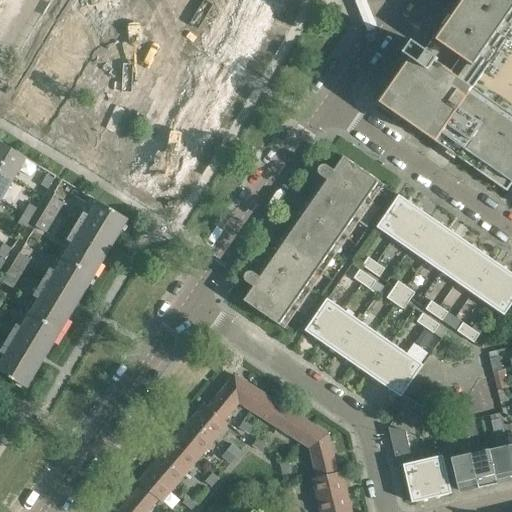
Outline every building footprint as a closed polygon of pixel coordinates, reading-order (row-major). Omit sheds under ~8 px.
[(74,0),(19,92),(57,114),(74,86),(68,83),(118,0),(211,0),(232,12),(140,164),(178,187),(290,1),(289,0),(74,0)] [(384,98),(380,103),(507,192),(511,184),(511,0),(467,0),(457,15),(455,13),(452,18),(454,20),(441,39),(439,37),(436,40),(438,42),(430,53),(413,41),(404,54),(411,59),(408,63),(410,65),(406,71),(404,69),(400,74),(403,76),(394,89),(391,87),(388,92),(390,93),(386,100),(384,98)] [(75,130),(70,138),(82,145),(87,137),(75,130)] [(0,143),(0,172),(13,181),(26,159),(0,143)] [(244,275),(244,278),(245,281),(248,283),(253,287),(244,301),(280,325),(292,308),(304,316),(317,297),(305,289),(317,271),(329,253),(342,235),(353,219),(366,227),(379,208),(366,200),(367,199),(379,182),(344,157),(337,167),(334,170),(327,165),(325,164),(321,165),(319,167),(244,275)] [(0,172),(0,201),(13,181),(0,172)] [(56,176),(48,172),(42,184),(48,189),(56,176)] [(399,195),(377,227),(391,238),(414,205),(399,195)] [(64,204),(53,197),(48,204),(59,211),(64,204)] [(93,199),(76,226),(59,255),(94,276),(128,220),(98,202),(93,199)] [(28,204),(22,214),(28,217),(30,219),(36,209),(28,204)] [(59,211),(48,204),(44,212),(55,218),(59,211)] [(414,205),(391,238),(408,249),(431,217),(414,205)] [(55,218),(44,212),(40,219),(51,226),(55,218)] [(24,230),(30,219),(28,217),(22,214),(16,225),(24,230)] [(431,217),(408,249),(424,260),(446,228),(431,217)] [(51,226),(40,219),(35,227),(46,233),(51,226)] [(446,228),(424,260),(440,271),(462,239),(446,228)] [(462,239),(440,271),(456,283),(479,250),(462,239)] [(1,246),(0,247),(0,258),(4,261),(10,251),(1,246)] [(479,250),(456,283),(472,294),(495,262),(479,250)] [(19,253),(15,260),(25,267),(30,260),(19,253)] [(59,255),(43,282),(25,311),(61,332),(94,276),(59,255)] [(368,257),(362,266),(370,271),(376,263),(368,257)] [(25,267),(15,260),(10,268),(21,274),(25,267)] [(495,262),(472,294),(488,305),(510,272),(495,262)] [(376,263),(370,271),(379,277),(384,269),(376,263)] [(21,274),(10,268),(6,275),(17,281),(21,274)] [(359,270),(353,278),(362,284),(368,276),(359,270)] [(511,273),(510,272),(488,305),(504,316),(511,303),(511,273)] [(17,281),(6,275),(2,282),(12,288),(17,281)] [(368,276),(362,284),(370,290),(376,282),(368,276)] [(390,288),(398,294),(404,284),(396,278),(390,288)] [(398,294),(405,299),(412,290),(404,284),(398,294)] [(382,298),(391,304),(398,294),(390,288),(382,298)] [(391,304),(399,310),(405,299),(398,294),(391,304)] [(327,299),(305,331),(321,342),(343,310),(327,299)] [(432,302),(426,311),(435,317),(440,308),(432,302)] [(440,308),(435,317),(443,322),(449,314),(440,308)] [(343,310),(321,342),(336,352),(359,320),(343,310)] [(25,311),(8,339),(0,352),(0,372),(27,388),(61,332),(25,311)] [(417,322),(425,328),(430,319),(422,313),(417,322)] [(430,319),(425,328),(433,333),(439,325),(430,319)] [(359,320),(336,352),(353,364),(375,332),(359,320)] [(462,323),(457,331),(465,337),(471,328),(462,323)] [(471,328),(465,337),(474,343),(478,336),(479,334),(472,329),(471,328)] [(424,331),(416,343),(423,347),(431,336),(424,331)] [(375,332),(353,364),(370,376),(392,344),(375,332)] [(392,344),(370,376),(385,386),(407,354),(392,344)] [(407,354),(385,386),(401,397),(423,365),(407,354)] [(491,360),(493,372),(502,370),(499,358),(491,360)] [(502,370),(493,372),(497,391),(505,389),(505,388),(506,387),(503,376),(507,375),(506,370),(502,370)] [(236,376),(223,391),(239,404),(309,449),(330,433),(236,376)] [(505,389),(497,391),(500,402),(508,401),(505,389)] [(223,391),(209,407),(225,421),(239,404),(223,391)] [(402,406),(403,407),(411,412),(417,404),(408,398),(402,406)] [(417,404),(411,412),(419,418),(425,410),(417,404)] [(204,406),(191,421),(214,441),(228,424),(225,421),(209,407),(207,409),(204,406)] [(399,412),(388,427),(397,467),(403,465),(403,464),(411,463),(399,412)] [(242,418),(237,425),(246,431),(251,424),(242,418)] [(493,433),(504,431),(502,426),(501,418),(490,420),(493,433)] [(191,421),(173,443),(196,463),(214,441),(191,421)] [(463,430),(461,421),(446,424),(448,433),(463,430)] [(474,425),(464,426),(467,439),(476,437),(474,425)] [(509,425),(502,426),(504,431),(505,436),(511,434),(509,425)] [(489,449),(488,450),(496,482),(496,483),(511,479),(511,465),(507,446),(505,436),(504,431),(493,433),(497,448),(490,450),(489,449)] [(330,433),(309,449),(315,477),(326,475),(338,471),(330,433)] [(255,436),(251,444),(260,450),(265,442),(255,436)] [(467,439),(468,446),(470,454),(478,486),(496,482),(488,450),(479,452),(476,437),(467,439)] [(231,442),(225,448),(234,455),(239,449),(231,442)] [(173,443),(155,464),(178,484),(196,463),(173,443)] [(456,457),(452,458),(459,491),(478,486),(470,454),(468,446),(464,446),(461,451),(462,456),(456,457)] [(228,462),(234,455),(225,448),(220,455),(228,462)] [(442,455),(423,460),(432,498),(451,493),(442,455)] [(290,471),(287,459),(278,462),(281,473),(290,471)] [(403,464),(403,465),(412,503),(432,498),(423,460),(411,463),(403,464)] [(142,486),(158,500),(162,503),(178,484),(155,464),(140,481),(144,484),(142,486)] [(217,477),(211,471),(203,480),(210,485),(217,477)] [(326,475),(315,477),(315,478),(311,479),(318,511),(349,511),(340,471),(338,471),(326,475)] [(142,486),(123,509),(120,511),(148,511),(158,500),(142,486)] [(195,502),(187,495),(181,501),(190,509),(195,502)] [(299,511),(297,503),(289,505),(290,511),(299,511)]
